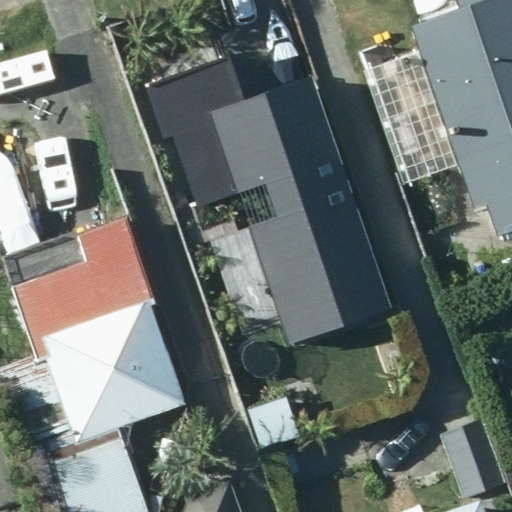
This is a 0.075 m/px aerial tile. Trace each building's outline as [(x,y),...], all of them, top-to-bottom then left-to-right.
[(511,0),(416,0),(423,19),(415,22),(424,49),(369,67),(408,182),(461,163),(469,184),(483,179),(502,232),(511,228),(511,0)] [(267,219),(212,237),(264,396),(328,375),(310,320),(387,295),(372,253),(357,259),(324,158),(307,163),(289,108),(246,122),(264,179),(255,182),(267,219)] [(41,354),(0,368),(51,511),(151,511),(120,426),(185,402),(150,304),(158,301),(128,215),(80,232),(78,227),(5,254),(41,354)] [(484,417),(443,431),(466,499),(506,485),(484,417)] [(243,511),(231,480),(189,496),(182,511),(243,511)] [(487,511),(483,498),(444,511),(487,511)]
